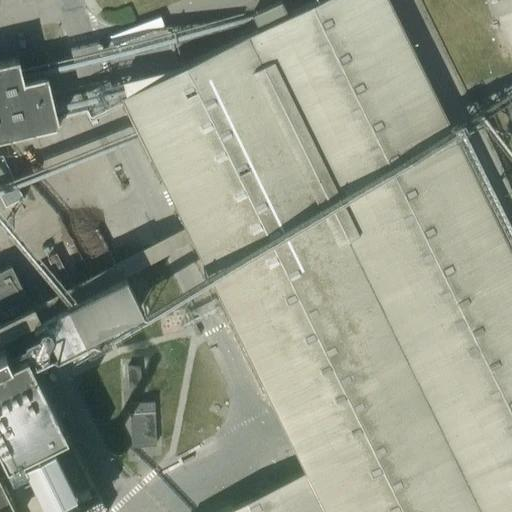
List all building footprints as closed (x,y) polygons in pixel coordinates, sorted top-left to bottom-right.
[(314,0),(120,95),(324,511),(511,511),(511,252),(388,0),(314,0)] [(0,136),(61,122),(49,73),(25,78),(20,55),(0,60),(0,136)] [(0,154),(0,194),(17,186),(2,154),(0,154)] [(37,315),(54,351),(141,308),(124,272),(37,315)] [(2,511),(21,503),(18,496),(32,489),(21,467),(3,476),(0,470),(0,423),(34,406),(0,335),(0,323),(32,307),(20,282),(0,291),(0,511),(2,511)] [(127,365),(128,387),(140,386),(139,365),(127,365)] [(129,402),(131,442),(155,441),(153,401),(129,402)]
